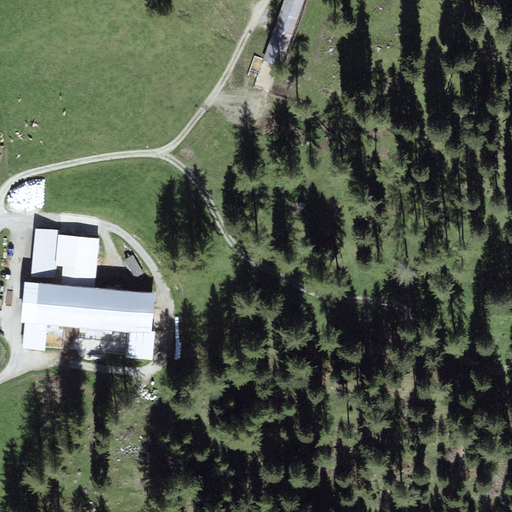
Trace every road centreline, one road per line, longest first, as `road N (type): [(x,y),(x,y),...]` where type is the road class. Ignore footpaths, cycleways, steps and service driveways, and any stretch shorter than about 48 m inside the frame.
road 1 (track): [(415,319),(385,303),(306,290),(259,266),(223,229),(195,179),(165,154)]
road 2 (track): [(165,154),(196,125),(267,0)]
road 3 (track): [(165,154),(38,169),(4,187)]
